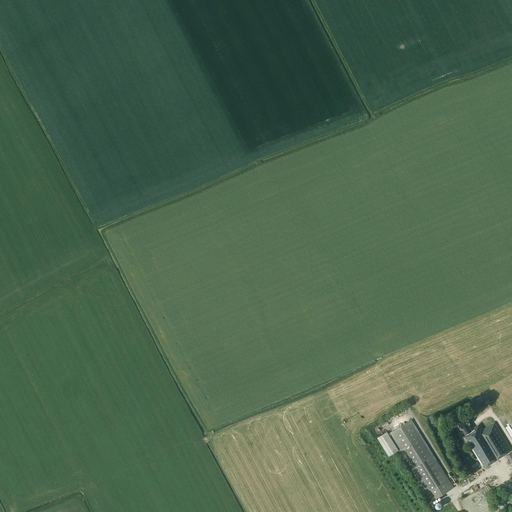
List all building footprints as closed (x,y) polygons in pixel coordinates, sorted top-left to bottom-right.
[(493,391),(482,395),(484,401),(496,397),(493,391)] [(465,435),(474,429),(470,423),(467,418),(457,424),(461,429),(465,435)] [(390,432),(432,500),(453,487),(411,419),(390,432)] [(474,431),(465,437),(467,441),(467,442),(483,468),(511,450),(494,422),(484,429),(480,423),(476,426),(477,429),(476,430),(474,431)] [(398,450),(387,431),(378,437),(389,455),(398,450)]
